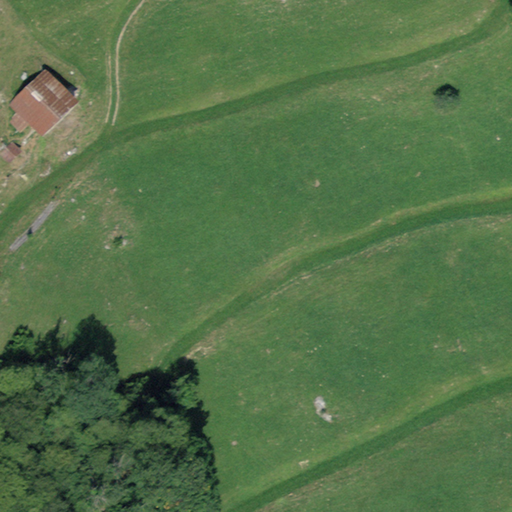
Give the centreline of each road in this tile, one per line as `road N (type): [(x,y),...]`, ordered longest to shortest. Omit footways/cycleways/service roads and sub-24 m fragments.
road 1 (track): [(0,226),(105,143),(451,49),(487,30),(503,0)]
road 2 (track): [(98,511),(171,354),(251,292),(297,263),(409,221),(511,203)]
road 3 (track): [(236,511),(511,381)]
road 4 (track): [(105,143),(114,47),(137,0)]
